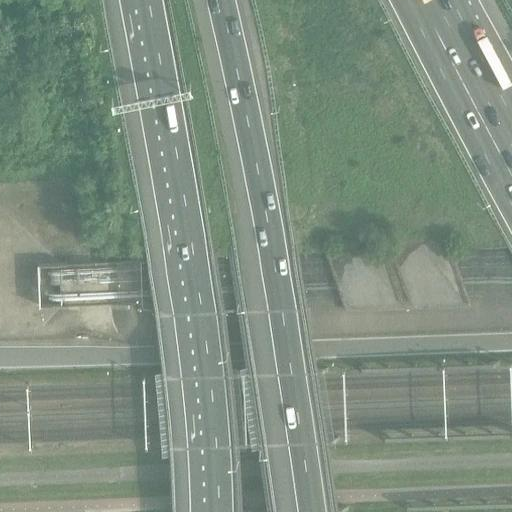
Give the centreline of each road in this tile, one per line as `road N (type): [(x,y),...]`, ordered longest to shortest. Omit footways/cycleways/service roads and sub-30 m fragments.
road 1 (motorway): [(214,0),(270,247),(313,511)]
road 2 (motorway): [(143,0),(210,371),(216,511)]
road 3 (unclassified): [(0,357),(511,343)]
road 4 (motorway): [(511,143),(435,0)]
